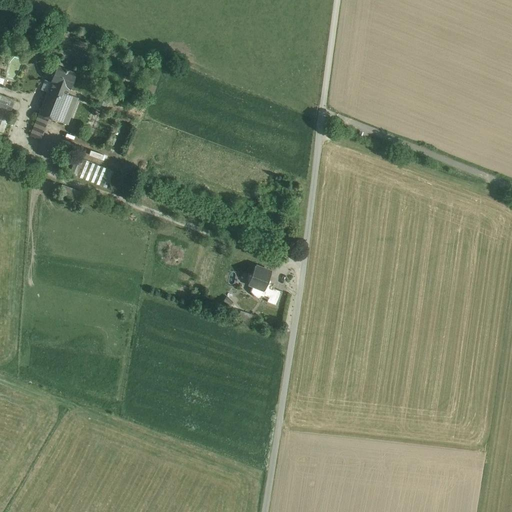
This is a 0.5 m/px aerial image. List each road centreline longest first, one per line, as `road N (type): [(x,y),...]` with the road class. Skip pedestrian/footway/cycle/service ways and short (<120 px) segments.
road 1 (track): [(35,169),(24,373),(117,409),(138,274)]
road 2 (unclassified): [(303,268),(16,163)]
road 3 (unclassified): [(303,268),(264,511)]
road 4 (track): [(320,131),(511,203)]
road 5 (unclassified): [(322,111),(303,268)]
